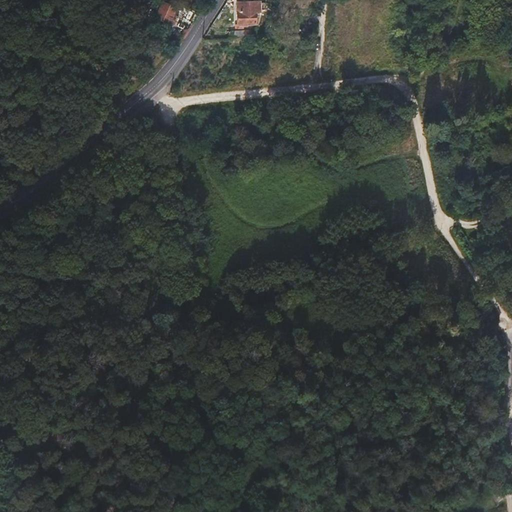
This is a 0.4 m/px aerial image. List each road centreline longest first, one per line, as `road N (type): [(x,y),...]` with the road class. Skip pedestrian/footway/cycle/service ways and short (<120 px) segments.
road 1 (unclassified): [(0,211),(80,159),(146,95),(215,0)]
road 2 (track): [(510,331),(441,232),(408,73)]
road 3 (track): [(146,95),(166,103),(408,73)]
road 4 (residential): [(510,511),(510,331)]
